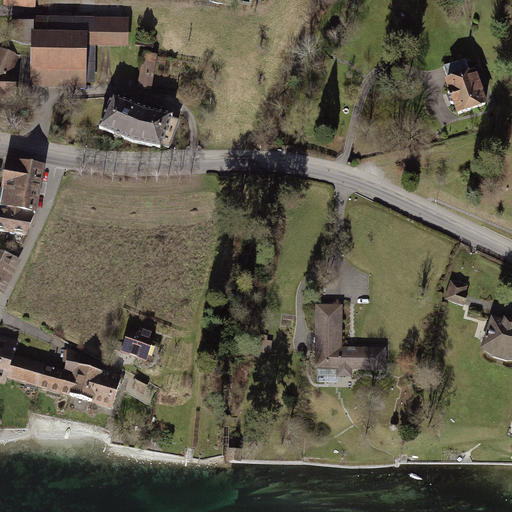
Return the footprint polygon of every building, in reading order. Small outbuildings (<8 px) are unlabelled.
[(154,22),(175,22),(175,7),(154,7),(154,22)] [(129,15),(86,16),(31,16),(32,20),(32,41),(86,42),(86,54),(129,53),(129,15)] [(32,20),(11,20),(12,40),(26,47),(32,48),(32,41),(32,31),(32,20)] [(156,35),(139,35),(139,51),(156,51),(156,35)] [(86,42),(32,41),(32,48),(31,95),(86,95),(86,54),(86,42)] [(19,57),(0,47),(0,69),(12,70),(19,57)] [(143,57),(137,90),(155,94),(162,60),(143,57)] [(0,98),(17,99),(18,70),(12,70),(0,69),(0,98)] [(472,72),(445,82),(449,93),(445,94),(445,96),(448,104),(449,105),(453,104),(457,114),(484,104),(479,92),(480,91),(478,84),(477,84),(472,72)] [(146,110),(112,96),(99,128),(131,142),(158,148),(160,144),(167,147),(178,123),(174,115),(147,112),(146,110)] [(44,168),(8,161),(3,188),(4,188),(0,207),(6,208),(36,213),(44,168)] [(36,213),(6,208),(6,211),(0,210),(0,229),(27,234),(36,213)] [(0,287),(15,258),(0,251),(0,287)] [(444,299),(460,304),(463,293),(458,291),(460,284),(449,281),(444,299)] [(340,306),(316,306),(315,368),(337,368),(336,375),(349,375),(349,368),(383,369),(383,348),(339,348),(340,306)] [(511,351),(511,316),(506,315),(505,319),(504,319),(503,322),(492,318),(486,339),(483,340),(486,347),(490,345),(496,347),(494,352),(508,356),(509,351),(511,351)] [(123,343),(120,352),(144,360),(153,334),(129,325),(123,343)] [(0,337),(0,382),(2,383),(5,376),(37,386),(42,365),(11,355),(15,342),(0,337)] [(69,395),(78,364),(76,364),(78,355),(66,350),(65,362),(66,362),(65,367),(62,371),(42,365),(37,386),(69,395)] [(78,364),(69,395),(90,401),(99,371),(78,364)] [(99,371),(90,401),(110,407),(120,377),(99,371)] [(147,381),(147,380),(136,375),(135,376),(132,383),(143,389),(147,381)] [(237,460),(237,451),(228,451),(228,460),(237,460)]
